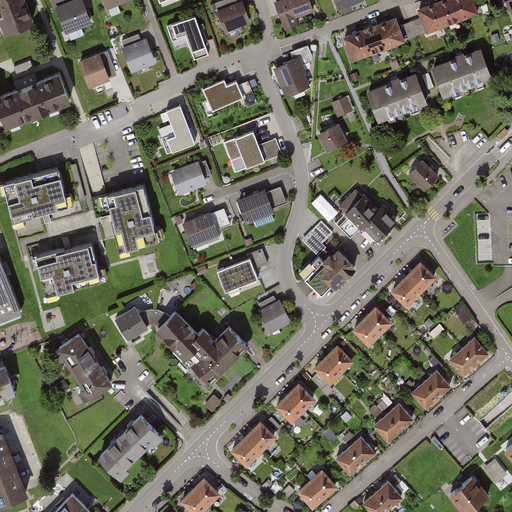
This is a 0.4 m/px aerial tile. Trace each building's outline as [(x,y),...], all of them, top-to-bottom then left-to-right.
[(0,0),(0,25),(3,34),(34,22),(25,0),(0,0)] [(92,22),(83,0),(67,0),(55,5),(65,32),(92,22)] [(126,0),(102,0),(106,8),(126,0)] [(217,0),(212,2),(215,10),(238,2),(236,0),(217,0)] [(238,2),(215,10),(222,31),(248,21),(241,0),(238,2)] [(278,0),(274,1),(284,29),(299,24),(296,15),(312,10),(308,0),(278,0)] [(471,0),(435,0),(416,7),(419,18),(405,23),(409,36),(476,12),(471,0)] [(192,15),(166,24),(172,39),(183,35),(188,50),(203,45),(192,15)] [(393,15),(340,34),(350,59),(402,40),(393,15)] [(155,62),(145,36),(120,46),(130,71),(155,62)] [(292,57),(269,66),(282,97),(309,86),(300,63),(310,59),(311,54),(307,43),(289,51),(292,57)] [(481,49),(431,67),(442,97),(492,79),(481,49)] [(107,77),(96,51),(77,60),(88,85),(107,77)] [(71,101),(60,72),(0,94),(0,101),(3,109),(8,124),(71,101)] [(416,73),(367,91),(378,123),(427,105),(416,73)] [(204,90),(213,111),(243,97),(238,86),(237,82),(227,86),(225,81),(204,90)] [(249,81),(238,86),(243,97),(247,107),(258,103),(249,81)] [(347,94),(329,100),(335,116),(352,110),(347,94)] [(176,131),(161,137),(168,154),(196,142),(180,104),(167,109),(168,112),(176,131)] [(336,121),(315,131),(324,151),(345,141),(336,121)] [(505,126),(498,133),(502,137),(509,130),(505,126)] [(250,129),(222,140),(229,159),(240,156),(244,167),(280,153),(274,136),(255,143),(250,129)] [(420,156),(404,173),(421,189),(437,172),(420,156)] [(196,159),(167,170),(177,195),(206,185),(196,159)] [(58,168),(3,182),(12,214),(31,209),(33,215),(68,206),(58,168)] [(137,182),(106,189),(109,201),(102,202),(113,247),(151,238),(137,182)] [(357,182),(334,205),(371,241),(393,219),(357,182)] [(261,187),(234,198),(244,221),(260,215),(263,222),(274,217),(272,210),(287,204),(279,184),(263,191),(261,187)] [(223,206),(181,221),(190,247),(219,237),(216,230),(230,225),(223,206)] [(304,239),(318,252),(337,233),(324,219),(304,239)] [(84,239),(29,254),(39,292),(94,278),(84,239)] [(221,266),(213,269),(221,290),(225,289),(227,294),(258,282),(252,269),(268,263),(262,247),(220,263),(221,266)] [(311,264),(300,276),(317,293),(338,273),(342,277),(353,266),(334,247),(329,252),(326,249),(319,256),(316,253),(308,261),(311,264)] [(0,318),(20,311),(0,259),(0,318)] [(405,305),(431,277),(414,262),(388,290),(405,305)] [(273,295),(258,303),(261,309),(256,311),(268,333),(291,321),(279,298),(276,300),(273,295)] [(132,304),(110,318),(125,339),(148,324),(205,381),(243,345),(224,326),(209,338),(198,325),(190,331),(170,310),(166,313),(157,308),(149,308),(143,309),(137,311),(132,304)] [(387,322),(371,307),(350,328),(366,343),(387,322)] [(75,331),(50,346),(82,397),(106,382),(75,331)] [(473,337),(462,347),(476,363),(487,352),(473,337)] [(349,360),(333,345),(312,367),(327,382),(349,360)] [(462,347),(450,358),(464,374),(476,363),(462,347)] [(0,367),(0,398),(15,392),(4,366),(0,367)] [(437,371),(424,382),(438,398),(451,387),(437,371)] [(311,399),(294,382),(272,403),(289,420),(311,399)] [(424,382),(412,393),(426,409),(438,398),(424,382)] [(213,409),(224,401),(219,395),(208,403),(213,409)] [(387,414),(401,430),(412,420),(398,404),(387,414)] [(136,414),(93,455),(115,478),(124,470),(120,465),(140,446),(143,449),(156,436),(136,414)] [(375,425),(389,441),(401,430),(387,414),(375,425)] [(271,436),(256,420),(228,448),(242,464),(271,436)] [(2,434),(0,435),(0,505),(27,495),(2,434)] [(362,438),(350,448),(364,464),(376,453),(362,438)] [(350,448),(338,459),(351,474),(364,464),(350,448)] [(499,454),(486,462),(497,480),(510,472),(499,454)] [(320,470),(307,481),(323,498),(335,487),(320,470)] [(201,475),(176,499),(188,511),(197,511),(218,493),(201,475)] [(448,495),(462,511),(468,511),(486,497),(469,477),(448,495)] [(385,480),(359,502),(367,511),(381,511),(399,497),(385,480)] [(307,481),(295,492),(310,509),(323,498),(307,481)] [(67,491),(46,511),(88,511),(89,511),(67,491)]
